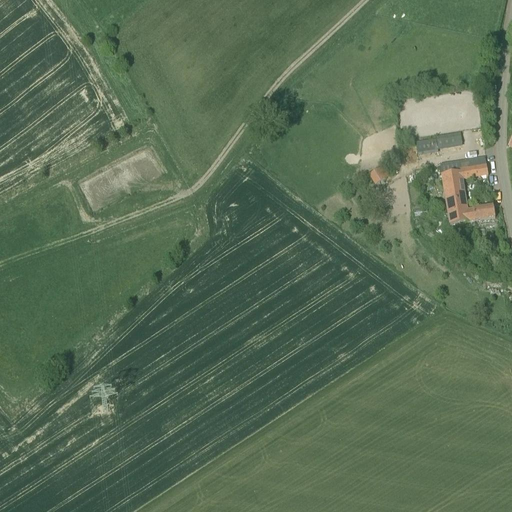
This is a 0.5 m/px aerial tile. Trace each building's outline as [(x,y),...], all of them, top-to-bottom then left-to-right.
[(436,139),(436,140),(438,153),(462,150),(460,136),(436,139)] [(418,157),(438,155),(438,153),(436,140),(416,143),(418,157)] [(440,166),(442,176),(459,173),(459,170),(486,166),(485,159),(440,166)] [(459,173),(442,176),(450,227),(495,219),(493,208),(468,212),(463,182),(488,177),(486,166),(459,170),(459,173)] [(370,177),(376,186),(387,179),(381,169),(370,177)]
